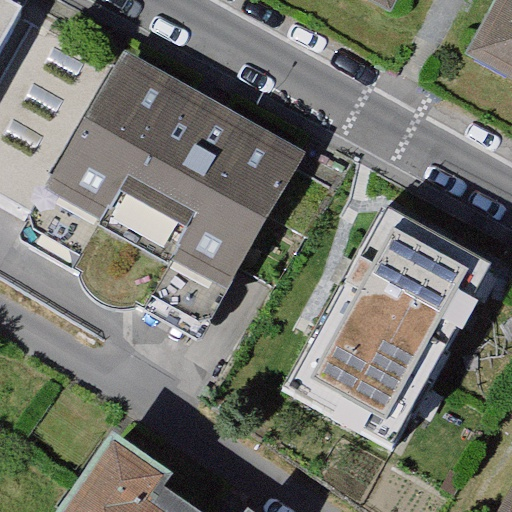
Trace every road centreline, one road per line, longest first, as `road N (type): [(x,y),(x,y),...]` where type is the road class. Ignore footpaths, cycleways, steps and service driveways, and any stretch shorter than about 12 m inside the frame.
road 1 (residential): [(169,0),(511,186)]
road 2 (residential): [(299,511),(0,325)]
